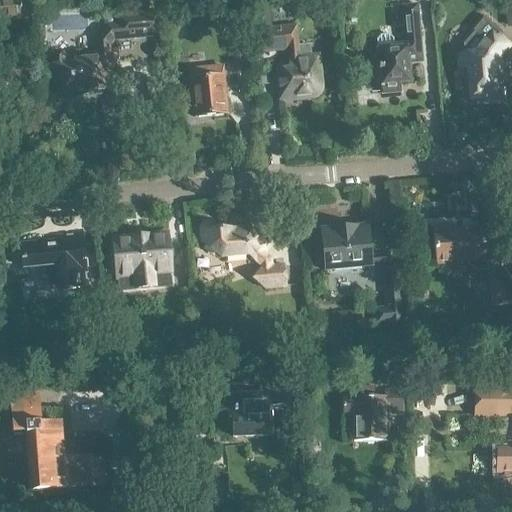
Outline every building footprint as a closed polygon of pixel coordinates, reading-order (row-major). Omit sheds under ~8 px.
[(25,0),(0,0),(0,23),(27,21),(25,0)] [(337,0),(338,10),(350,10),(352,7),(356,4),(357,0),(337,0)] [(420,63),(419,50),(420,50),(415,6),(400,8),(403,45),(393,46),(393,39),(388,35),(380,36),(377,41),(378,51),(369,52),(371,70),(379,70),(381,94),(399,93),(398,85),(407,84),(405,64),(420,63)] [(61,53),(48,69),(55,75),(57,96),(108,90),(106,74),(112,73),(111,62),(119,61),(118,51),(110,52),(110,47),(115,41),(163,36),(160,11),(114,16),(113,16),(114,25),(106,25),(92,42),(94,54),(87,55),(87,60),(71,61),(61,53)] [(40,12),(27,13),(27,21),(29,42),(31,42),(45,41),(44,19),(41,19),(40,12)] [(461,54),(459,55),(460,70),(467,69),(470,100),(482,99),(482,103),(502,101),(498,57),(507,46),(499,39),(503,35),(482,17),(469,32),(471,33),(460,45),(461,54)] [(276,72),(279,101),(320,96),(316,56),(300,58),(297,26),(254,31),(257,56),(287,52),(289,70),(276,72)] [(246,34),(230,36),(233,57),(248,54),(246,34)] [(217,68),(188,71),(193,118),(225,115),(222,78),(218,78),(217,68)] [(0,95),(7,102),(19,89),(0,71),(0,70),(0,95)] [(132,155),(117,156),(117,158),(118,176),(137,175),(137,167),(136,160),(136,155),(132,155)] [(218,231),(215,226),(213,224),(211,223),(209,223),(207,223),(205,224),(202,226),(200,228),(200,233),(198,233),(199,243),(218,260),(245,257),(260,269),(252,281),(264,292),(285,289),(281,265),(272,267),(271,259),(263,252),(268,246),(246,228),(218,231)] [(387,309),(374,310),(375,328),(404,325),(397,254),(367,257),(365,228),(321,232),(325,271),(382,266),(387,309)] [(476,272),(491,270),(495,308),(511,306),(511,299),(508,257),(486,259),(483,229),(453,232),(452,228),(432,230),(436,266),(469,262),(470,266),(476,272)] [(172,276),(169,233),(111,238),(114,281),(131,279),(133,292),(156,290),(155,278),(172,276)] [(55,267),(57,292),(88,289),(85,261),(78,261),(75,235),(53,238),(53,242),(18,246),(20,270),(55,267)] [(314,241),(305,242),(306,255),(315,254),(314,241)] [(105,317),(102,292),(83,294),(85,305),(81,305),(82,319),(105,317)] [(199,356),(164,358),(164,376),(200,374),(199,356)] [(325,358),(317,358),(317,369),(325,368),(325,358)] [(108,364),(95,366),(97,381),(109,380),(108,364)] [(0,386),(12,385),(10,367),(0,367),(0,386)] [(343,376),(333,376),(333,391),(343,391),(343,376)] [(211,377),(188,378),(189,399),(190,399),(191,407),(206,407),(205,398),(212,398),(212,390),(223,389),(223,377),(211,377)] [(183,378),(167,379),(168,403),(184,403),(183,378)] [(231,426),(231,439),(272,437),(271,408),(290,407),(289,382),(270,383),(270,381),(259,382),(260,393),(223,394),(224,404),(212,404),(213,421),(227,421),(227,426),(231,426)] [(511,414),(511,385),(474,386),(475,419),(499,419),(507,415),(511,414)] [(355,398),(342,399),(342,417),(350,417),(350,443),(388,442),(387,417),(403,417),(402,407),(402,393),(384,393),(384,398),(375,398),(375,387),(355,388),(355,398)] [(35,388),(9,390),(13,437),(25,436),(29,491),(103,485),(101,457),(62,460),(59,426),(38,428),(35,388)] [(511,450),(497,451),(497,475),(511,474),(511,450)]
